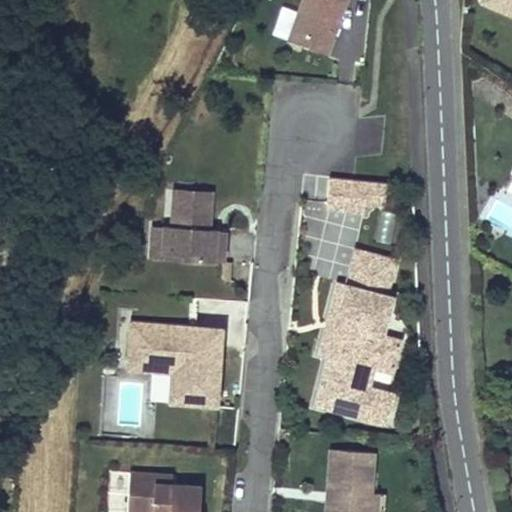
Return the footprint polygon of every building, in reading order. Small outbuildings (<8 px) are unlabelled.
[(327,53),(345,0),(302,0),(288,39),(327,53)] [(511,14),(511,0),(481,0),(481,1),(511,14)] [(386,180),(329,177),(328,200),(364,202),(385,203),(386,180)] [(214,261),(216,230),(209,230),(211,192),(173,189),(171,227),(164,227),(162,253),(183,254),(183,259),(184,259),(214,261)] [(364,202),(328,200),(327,209),(364,211),(364,202)] [(183,259),(183,254),(162,253),(164,227),(152,226),(150,257),(183,259)] [(222,261),(225,231),(216,230),(214,261),(222,261)] [(390,297),(383,295),(392,257),(350,247),(331,324),(323,322),(315,357),(323,358),(311,410),(380,426),(401,338),(381,333),(390,297)] [(216,405),(220,347),(197,346),(188,336),(189,327),(131,323),(128,369),(172,372),(170,402),(216,405)] [(220,347),(221,329),(189,327),(188,336),(197,346),(220,347)] [(141,380),(122,382),(125,407),(144,406),(141,380)] [(362,496),(366,454),(323,450),(317,511),(367,511),(369,496),(362,496)] [(172,475),(131,472),(131,471),(110,470),(108,511),(198,511),(200,486),(171,484),(172,475)]
